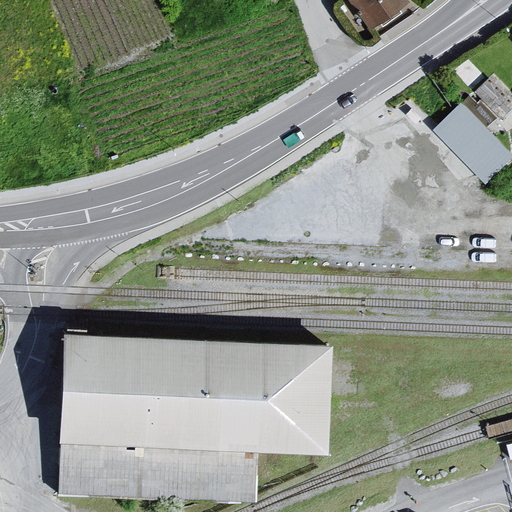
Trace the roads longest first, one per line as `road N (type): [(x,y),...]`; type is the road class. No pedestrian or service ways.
road 1 (primary): [(34,223),(191,182),(462,15)]
road 2 (unclassified): [(0,384),(24,365),(34,338),(34,223)]
